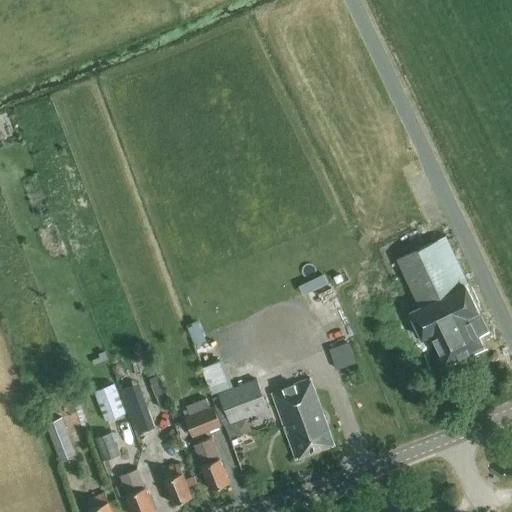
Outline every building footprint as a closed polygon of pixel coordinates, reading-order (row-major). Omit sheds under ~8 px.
[(478,337),(488,332),(466,286),(468,285),(455,258),(450,248),(444,237),(397,259),(420,307),(409,312),(422,339),(432,334),(445,363),(482,345),(478,337)] [(323,275),(310,282),(311,285),(314,290),(327,283),(324,278),(323,275)] [(191,322),(197,343),(210,339),(203,319),(191,322)] [(353,340),(337,345),(343,365),(360,360),(353,340)] [(216,391),(236,384),(226,357),(206,364),(216,391)] [(296,460),(334,445),(309,379),(271,394),(296,460)] [(233,422),(267,409),(255,380),(219,394),(230,423),(233,422)] [(158,382),(151,384),(156,397),(163,395),(158,382)] [(125,413),(113,384),(95,391),(107,420),(125,413)] [(157,434),(173,428),(162,397),(146,403),(157,434)] [(213,407),(210,407),(206,397),(186,405),(190,416),(186,417),(193,436),(220,425),(213,407)] [(74,413),(62,418),(67,432),(79,427),(74,413)] [(67,432),(62,418),(46,423),(61,461),(76,455),(67,432)] [(230,423),(224,425),(230,439),(238,436),(233,422),(230,423)] [(104,459),(121,453),(112,431),(95,436),(104,459)] [(229,483),(220,458),(219,459),(211,438),(194,445),(202,465),(201,466),(210,490),(229,483)] [(173,504),(192,497),(188,487),(185,479),(182,473),(178,475),(175,466),(163,470),(166,479),(164,480),(173,504)] [(153,511),(155,511),(145,488),(138,469),(121,476),(128,494),(127,495),(133,511),(153,511)] [(193,476),(185,479),(188,487),(196,484),(193,476)] [(106,492),(88,499),(92,508),(89,509),(90,511),(111,511),(108,502),(109,501),(106,492)]
